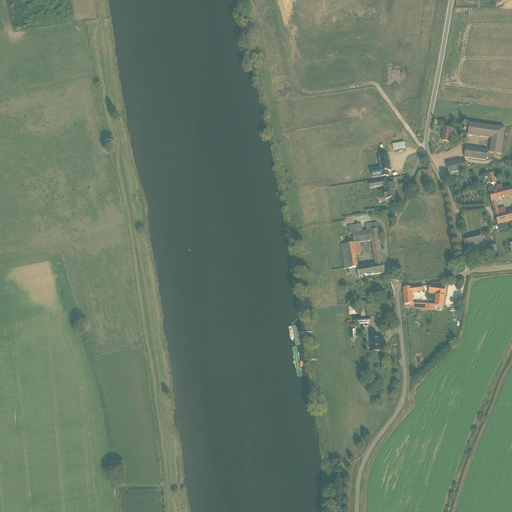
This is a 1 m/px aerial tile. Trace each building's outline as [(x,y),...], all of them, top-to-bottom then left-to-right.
[(501,154),(505,128),(470,123),(468,135),(491,138),(489,153),(501,154)] [(442,141),(449,142),(450,135),(453,135),(454,129),(444,127),(442,141)] [(404,142),(393,144),(393,150),(405,148),(404,142)] [(465,157),(486,160),(488,150),(466,147),(465,157)] [(380,168),(378,172),(372,173),(372,178),(381,177),(388,176),(388,172),(391,171),(389,156),(379,158),(380,168)] [(461,160),(446,164),(449,174),(468,169),(467,162),(462,163),(461,160)] [(430,169),(430,168),(429,167),(430,167),(430,166),(428,167),(428,168),(423,170),(424,175),(424,176),(426,181),(433,179),(431,173),(430,169)] [(385,191),(384,191),(384,193),(384,194),(385,194),(385,196),(384,196),(385,198),(386,198),(386,199),(390,199),(390,200),(395,199),(395,195),(395,192),(395,191),(394,191),(394,189),(395,189),(394,183),(388,184),(384,185),(384,186),(384,190),(385,191)] [(497,186),(500,200),(511,196),(511,192),(511,187),(503,189),(502,185),(497,186)] [(497,186),(488,189),(493,205),(496,205),(495,201),(500,200),(497,186)] [(498,225),(506,223),(511,220),(511,211),(505,213),(504,208),(498,209),(496,205),(493,205),(498,225)] [(378,230),(377,223),(365,224),(366,231),(378,230)] [(363,276),(368,276),(368,277),(371,277),(371,275),(385,273),(378,230),(366,231),(362,232),(361,224),(347,226),(349,234),(352,234),(354,243),(341,245),(345,269),(358,267),(359,278),(363,278),(363,276)] [(487,255),(483,254),(483,255),(479,255),(475,254),(474,248),(472,249),(471,245),(483,242),(480,231),(463,236),(465,247),(468,256),(475,257),(474,262),(486,264),(487,255)] [(435,306),(444,307),(445,296),(446,287),(430,285),(429,294),(436,295),(435,306)] [(405,308),(410,307),(409,303),(413,303),(413,299),(412,292),(423,291),(423,286),(403,288),(405,308)] [(349,306),(349,315),(359,314),(358,306),(349,306)] [(383,344),(382,338),(376,339),(376,332),(370,333),(371,352),(382,351),(381,344),(383,344)]
